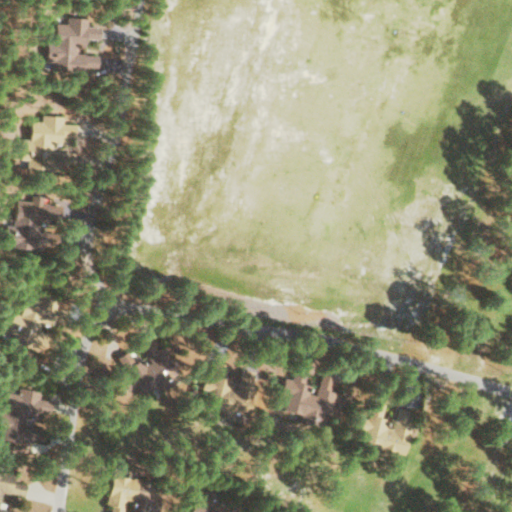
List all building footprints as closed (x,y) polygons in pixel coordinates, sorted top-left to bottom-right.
[(98,54),(76,53),(77,45),(86,46),(86,37),(99,38),(100,26),(88,26),(88,17),(67,16),(67,23),(56,22),(54,40),(47,40),(45,60),(52,61),(51,70),(83,72),(83,65),(97,66),(98,54)] [(74,169),(75,147),(53,146),(53,142),(61,143),(62,136),(76,136),(76,123),(63,123),(63,115),(43,114),(43,120),(32,120),(31,138),(22,138),(22,159),(28,159),(27,168),(74,169)] [(4,245),(52,253),(56,230),(48,229),(50,217),(59,219),(61,206),(43,203),(44,196),(32,194),(31,201),(18,199),(14,225),(8,224),(4,245)] [(57,299),(38,293),(36,299),(26,296),(21,314),(13,311),(7,331),(13,333),(10,341),(34,349),(43,322),(49,324),(57,299)] [(179,371),(165,344),(157,348),(151,336),(140,341),(149,358),(136,365),(128,351),(115,358),(130,388),(135,385),(139,395),(158,385),(161,391),(176,383),(172,375),(179,371)] [(246,424),(258,384),(251,382),(254,372),(240,368),(236,381),(225,378),(229,365),(216,361),(211,378),(205,376),(201,388),(209,390),(202,414),(215,418),(216,416),(246,424)] [(283,409),(301,414),(299,421),(323,428),(333,391),(330,390),(333,377),(320,374),(315,393),(303,390),(308,371),(294,368),(291,379),(284,377),(280,393),(286,395),(283,409)] [(0,438),(31,445),(35,426),(28,424),(31,409),(49,413),(51,401),(37,398),(39,391),(19,387),(18,393),(7,391),(0,426),(0,438)] [(400,455),(412,412),(396,407),(393,420),(381,417),(385,403),(372,399),(367,418),(359,415),(356,427),(363,429),(360,443),(400,455)] [(122,511),(125,500),(133,501),(131,509),(138,510),(137,511),(157,511),(160,495),(151,494),(154,480),(129,476),(129,470),(113,467),(106,505),(111,505),(109,511),(122,511)] [(189,511),(233,511),(235,508),(218,503),(221,494),(198,487),(189,511)]
